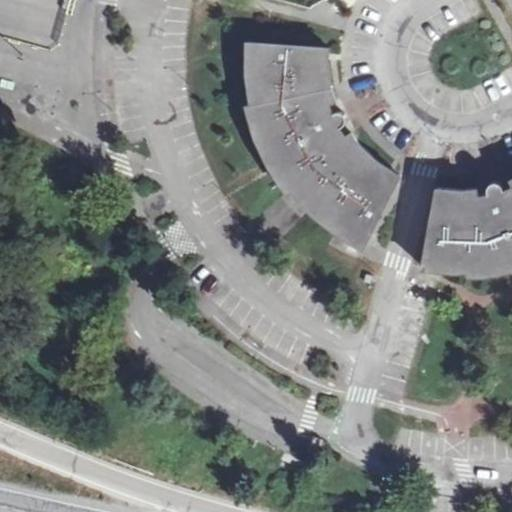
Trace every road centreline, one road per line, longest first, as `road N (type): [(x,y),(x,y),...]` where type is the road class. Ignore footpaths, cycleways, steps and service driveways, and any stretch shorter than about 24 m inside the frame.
road 1 (residential): [(438,128),(352,435),(368,455),(445,473)]
road 2 (trunk): [(211,511),(0,433)]
road 3 (residential): [(424,0),(405,16),(392,63),(412,113),(438,128)]
